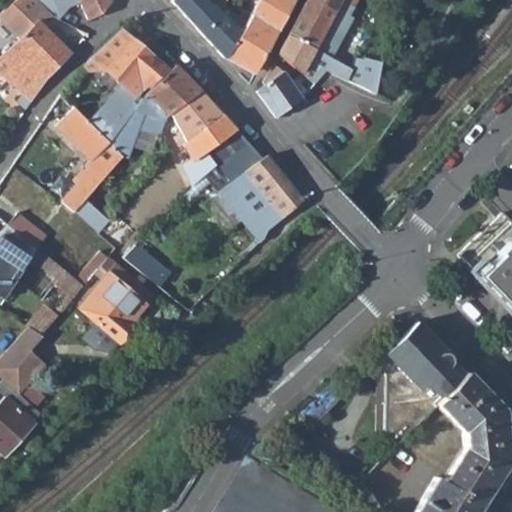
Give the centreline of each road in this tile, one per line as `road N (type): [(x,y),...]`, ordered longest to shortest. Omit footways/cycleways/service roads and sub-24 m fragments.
road 1 (residential): [(147,6),(388,264)]
road 2 (residential): [(147,6),(122,10),(53,90),(0,169)]
road 3 (residential): [(388,264),(511,121)]
road 4 (residential): [(511,370),(388,264)]
